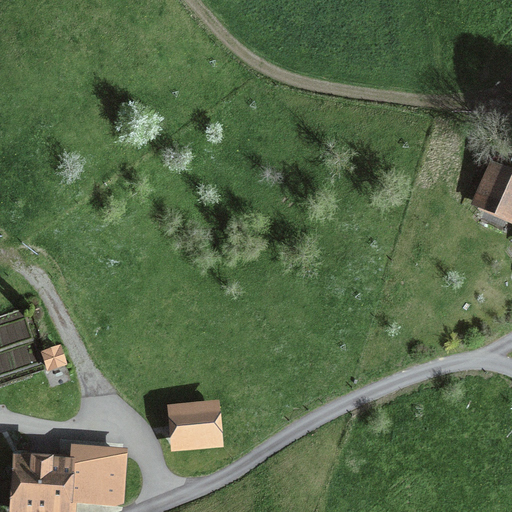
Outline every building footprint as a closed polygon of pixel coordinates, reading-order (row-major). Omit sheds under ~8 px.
[(511,209),(511,173),(480,161),(462,204),(507,223),(511,209)] [(33,295),(8,302),(13,321),(38,313),(33,295)] [(66,363),(62,351),(48,356),(52,367),(66,363)] [(222,451),(219,408),(167,412),(171,455),(222,451)] [(112,511),(113,511),(116,453),(71,451),(70,471),(68,509),(105,511),(112,511)] [(68,509),(70,471),(21,468),(18,506),(68,509)]
